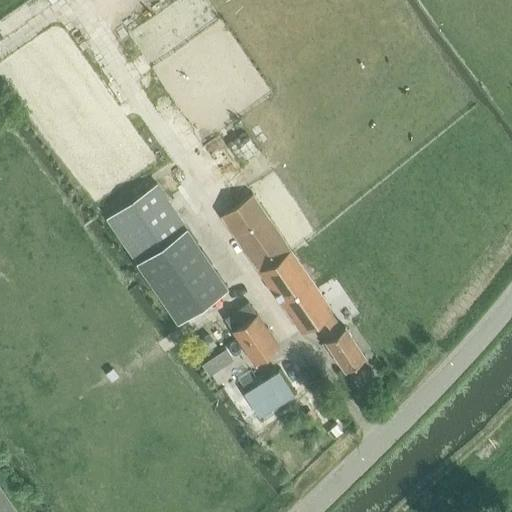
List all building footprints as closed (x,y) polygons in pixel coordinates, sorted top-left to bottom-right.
[(120,0),(104,10),(121,39),(151,22),(137,0),(120,0)] [(227,287),(157,181),(108,215),(177,321),(227,287)] [(344,369),(365,355),(344,325),(341,327),(329,311),(332,309),(252,193),(221,215),(300,330),(315,320),(326,337),(323,339),(344,369)] [(222,317),(254,362),(278,344),(256,312),(247,300),(222,317)] [(209,333),(195,342),(202,352),(215,343),(209,333)] [(217,354),(202,363),(209,375),(224,365),(217,354)] [(279,370),(243,392),(259,416),(294,394),(279,370)] [(343,432),(336,423),(327,430),(334,439),(343,432)] [(17,511),(0,487),(0,511),(17,511)]
